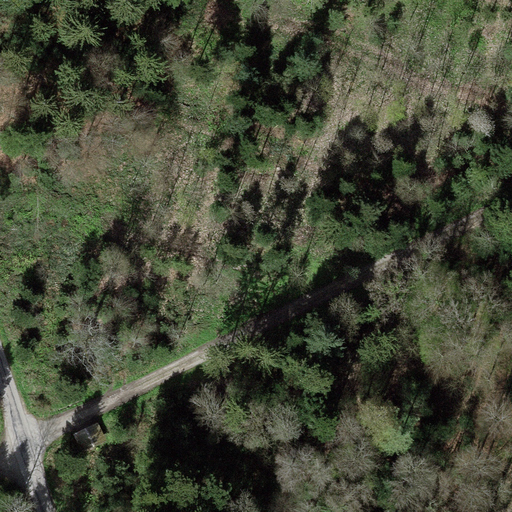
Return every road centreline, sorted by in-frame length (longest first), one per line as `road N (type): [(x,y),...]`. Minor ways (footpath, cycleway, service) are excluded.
road 1 (track): [(511,200),(0,459)]
road 2 (unclassified): [(44,511),(0,364)]
